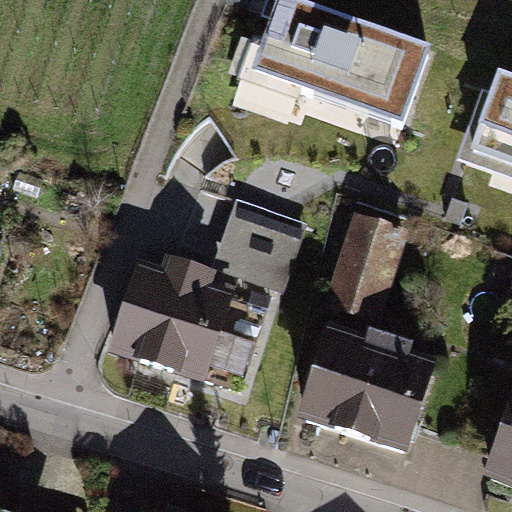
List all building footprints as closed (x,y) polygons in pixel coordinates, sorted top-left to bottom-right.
[(442,61),(294,9),(264,93),(413,145),(442,61)] [(511,84),(505,105),(486,99),(462,167),(511,184),(511,84)] [(308,231),(200,193),(176,261),(284,299),(308,231)] [(414,239),(356,222),(329,311),(387,328),(414,239)] [(139,264),(108,363),(210,395),(241,295),(139,264)] [(298,432),(415,463),(443,359),(327,327),(298,432)] [(511,384),(482,490),(511,498),(511,384)]
